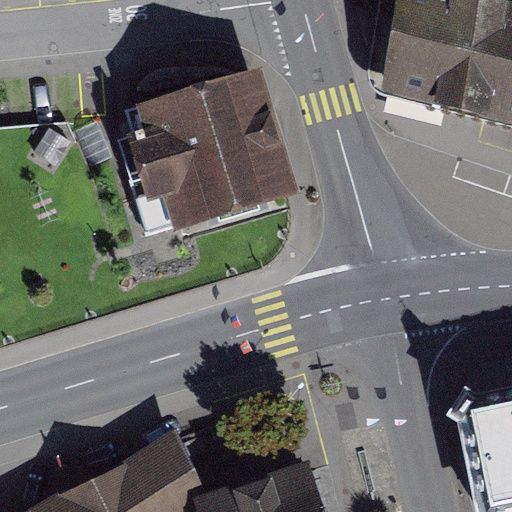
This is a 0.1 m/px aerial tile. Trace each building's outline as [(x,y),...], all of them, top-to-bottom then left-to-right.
[(511,20),(423,0),(412,0),(392,88),(511,116),(511,20)] [(171,195),(182,232),(280,203),(247,89),(132,123),(154,200),(171,195)] [(0,304),(9,301),(0,277),(0,304)] [(464,416),(484,511),(511,511),(511,386),(478,394),(464,416)] [(170,453),(60,511),(180,511),(198,503),(170,453)] [(215,511),(318,511),(310,483),(215,511)]
